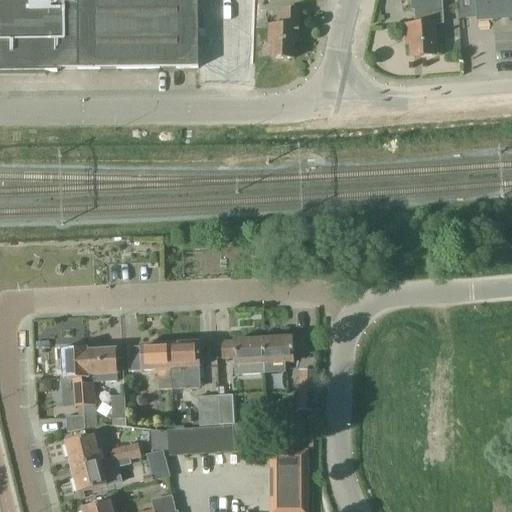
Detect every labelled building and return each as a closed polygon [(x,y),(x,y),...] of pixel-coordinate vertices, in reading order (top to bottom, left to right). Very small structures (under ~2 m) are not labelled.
[(79,0),(0,0),(0,46),(80,46),(79,0)] [(153,0),(102,0),(104,70),(154,70),(153,0)] [(230,0),(230,13),(260,15),(260,0),(230,0)] [(404,25),(404,28),(405,47),(408,47),(409,59),(438,57),(435,25),(443,25),(441,0),(410,0),(411,11),(411,12),(414,11),(415,24),(404,25)] [(511,0),(474,0),(476,22),(511,20),(511,0)] [(269,27),(268,42),(272,42),(271,59),(293,60),(293,39),(297,39),(298,12),(282,11),(282,27),(269,27)] [(291,339),(263,341),(264,374),(284,373),(284,364),(291,364),(293,364),(293,357),(305,356),(305,350),(304,339),(291,339)] [(233,342),(221,343),(221,361),(222,374),(235,373),(235,376),(264,374),(263,341),(233,342)] [(199,345),(169,346),(170,370),(171,391),(185,390),(184,370),(200,369),(199,345)] [(140,348),(127,349),(128,373),(141,372),(157,371),(158,392),(171,391),(170,370),(169,346),(140,348)] [(63,379),(60,379),(61,398),(71,397),(71,408),(81,408),(83,408),(82,393),(81,380),(87,380),(85,353),(86,353),(86,351),(61,352),(63,379)] [(81,380),(82,393),(83,408),(83,407),(84,417),(83,417),(84,430),(96,427),(95,407),(94,384),(93,384),(117,383),(117,376),(115,352),(86,353),(85,353),(87,380),(81,380)] [(299,372),(297,396),(298,397),(297,407),(309,408),(312,373),(299,372)] [(233,396),(219,397),(221,427),(236,426),(233,396)] [(220,427),(221,427),(219,397),(197,399),(199,428),(220,427)] [(67,435),(84,430),(83,417),(66,418),(67,435)] [(235,453),(234,440),(233,427),(227,428),(220,428),(215,428),(216,455),(235,454),(235,453)] [(201,456),(216,455),(215,428),(199,429),(201,456)] [(182,457),(201,456),(199,429),(181,430),(182,457)] [(169,458),(182,457),(181,430),(166,431),(169,458)] [(93,437),(65,444),(72,469),(99,462),(93,437)] [(234,440),(235,453),(244,453),(243,440),(234,440)] [(137,445),(123,449),(126,461),(130,460),(131,462),(141,459),(137,445)] [(99,462),(72,469),(78,494),(106,487),(106,488),(121,484),(117,470),(132,467),(131,462),(130,460),(126,461),(123,449),(109,452),(111,459),(99,462)] [(270,453),(270,511),(307,511),(307,453),(270,453)] [(158,470),(137,473),(139,485),(160,482),(158,470)] [(111,511),(109,503),(82,510),(82,511),(111,511)]
